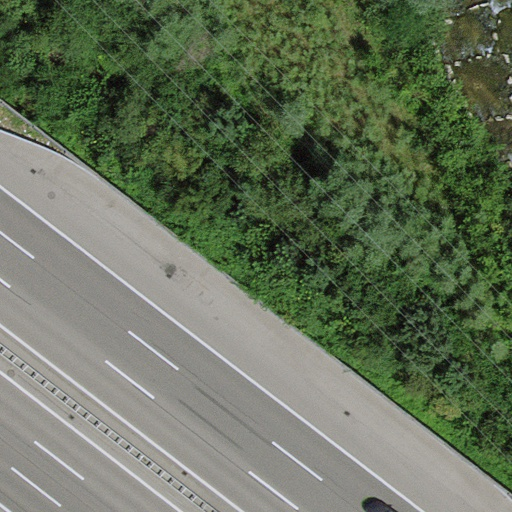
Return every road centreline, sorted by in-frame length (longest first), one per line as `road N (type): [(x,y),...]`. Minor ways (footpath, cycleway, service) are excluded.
road 1 (motorway): [(332,511),(0,255)]
road 2 (motorway): [(0,438),(95,511)]
